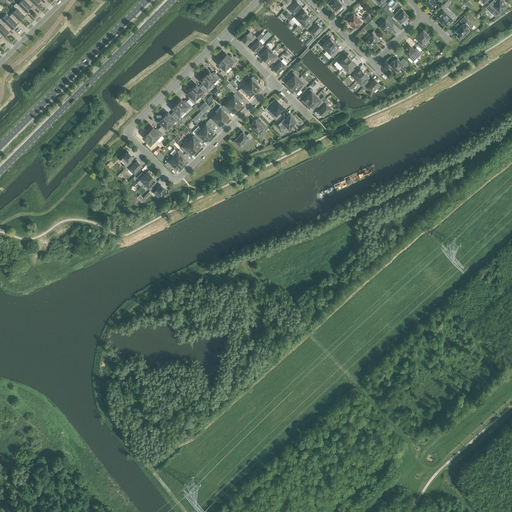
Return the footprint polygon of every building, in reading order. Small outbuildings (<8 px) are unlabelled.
[(26,11),(33,4),(28,0),(21,0),(18,3),(26,11)] [(284,10),(287,7),(291,2),(289,0),(280,0),(284,4),(281,7),(284,10)] [(335,10),(336,10),(342,4),(337,0),(326,0),(332,6),(332,7),(332,8),(334,10),(335,10)] [(435,4),(438,7),(443,2),(440,0),(438,0),(436,2),(434,0),(422,0),(425,3),(426,3),(431,8),(435,4)] [(500,0),(498,0),(494,4),(492,2),(486,8),(492,13),(496,9),(500,13),(503,10),(504,10),(507,8),(506,7),(507,6),(506,5),(507,4),(504,2),(503,2),(500,0)] [(287,7),(289,9),(290,9),(294,13),(301,6),(297,1),(294,5),(291,2),(287,7)] [(439,10),(441,12),(438,16),(441,19),(439,20),(443,23),(444,22),(447,25),(448,24),(449,25),(452,22),(451,21),(452,19),(449,16),(452,13),(447,8),(451,4),(448,1),(439,10)] [(20,21),(27,14),(16,3),(13,6),(16,9),(12,13),(20,21)] [(296,19),(300,23),(309,15),(304,10),(301,14),(299,12),(294,16),(296,18),(296,19)] [(396,21),(398,19),(402,23),(409,16),(404,11),(397,18),(394,15),(392,17),(396,21)] [(12,28),(19,21),(11,14),(9,16),(6,14),(2,18),(12,28)] [(350,23),(351,23),(353,25),(355,28),(362,22),(354,14),(347,20),(350,23)] [(305,27),(307,29),(312,25),(310,23),(313,19),(309,15),(300,23),(305,28),(305,27)] [(460,21),(463,24),(456,31),(459,34),(457,35),(460,38),(462,37),(463,36),(464,37),(468,34),(466,33),(469,30),(467,28),(469,26),(466,23),(469,21),(464,16),(460,21)] [(9,31),(11,29),(0,18),(0,23),(1,24),(0,25),(0,32),(4,36),(9,31)] [(390,30),(391,31),(394,28),(391,26),(393,24),(389,20),(387,22),(386,21),(381,26),(382,28),(384,31),(385,31),(388,33),(390,30)] [(312,25),(307,29),(310,32),(310,31),(315,35),(322,28),(318,24),(314,27),(312,25)] [(366,42),(371,47),(374,44),(375,45),(377,43),(376,42),(379,39),(376,37),(378,35),(374,30),(372,33),(373,35),(366,42)] [(250,40),(252,42),(256,37),(254,35),(249,31),(242,38),(246,43),(250,40)] [(423,31),(416,38),(420,42),(418,44),(422,49),(425,46),(423,44),(427,40),(428,41),(430,38),(429,38),(430,37),(423,31)] [(256,37),(252,42),(254,44),(251,47),(255,52),(263,44),(258,40),(259,40),(256,37)] [(312,37),(305,44),(307,46),(314,39),(312,37)] [(319,44),(326,51),(335,41),(331,37),(326,41),(324,39),(319,44)] [(335,41),(326,51),(332,57),(337,52),(335,50),(340,46),(335,41)] [(441,43),(438,46),(443,51),(446,48),(441,43)] [(260,55),(264,59),(272,52),(273,51),(268,46),(268,47),(266,45),(261,49),(263,51),(260,55)] [(413,54),(417,58),(422,53),(416,48),(414,50),(409,45),(406,48),(405,47),(403,50),(403,51),(406,54),(405,55),(408,58),(409,57),(409,58),(413,54)] [(272,60),(274,62),(279,58),(276,56),(272,52),(264,59),(269,64),(272,60)] [(225,53),(221,57),(230,67),(237,60),(232,55),(230,57),(225,53)] [(337,61),(343,68),(352,59),(352,60),(353,58),(348,54),(344,58),(342,56),(337,61)] [(230,67),(221,57),(217,62),(221,66),(219,68),(224,73),(230,67)] [(279,58),(274,62),(276,65),(273,68),(277,73),(285,65),(280,61),(281,60),(279,58)] [(390,64),(397,71),(404,65),(406,67),(409,65),(403,59),(400,61),(397,58),(395,61),(394,60),(393,61),(393,60),(390,62),(391,63),(390,64)] [(348,72),(350,74),(355,69),(353,67),(356,64),(352,60),(352,59),(343,68),(347,72),(348,72)] [(350,74),(356,81),(365,72),(360,68),(357,71),(355,69),(350,74)] [(204,75),(205,76),(213,84),(220,78),(215,73),(212,75),(208,70),(204,75)] [(286,83),(290,87),(299,78),(293,71),(288,76),(290,79),(286,83)] [(363,87),(365,85),(368,82),(366,80),(369,77),(365,72),(356,81),(361,85),(363,87)] [(204,83),(202,86),(207,91),(213,84),(205,76),(200,80),(204,83)] [(253,76),(246,83),(256,92),(260,88),(255,83),(258,81),(256,80),(253,76)] [(299,78),(290,87),(294,92),(299,87),(301,89),(306,84),(299,78)] [(365,85),(367,87),(368,87),(372,91),(376,87),(377,88),(380,85),(379,84),(380,84),(375,79),(372,83),(370,80),(368,82),(365,85)] [(256,92),(246,83),(239,89),(245,94),(247,92),(251,97),(256,92)] [(196,84),(192,89),(199,96),(200,97),(207,91),(202,86),(199,88),(196,84)] [(199,96),(192,89),(187,93),(191,96),(188,99),(193,103),(195,101),(195,100),(199,96)] [(307,105),(308,104),(317,95),(310,89),(305,94),(307,96),(303,100),(307,105)] [(235,93),(228,99),(237,108),(238,109),(242,105),(238,100),(240,98),(235,93)] [(318,107),(319,106),(323,102),(317,95),(308,104),(313,108),(316,105),(318,107)] [(175,103),(176,104),(177,104),(184,111),(185,112),(191,106),(186,101),(184,103),(180,98),(175,103)] [(319,106),(321,108),(318,111),(323,116),(323,115),(324,116),(327,113),(326,112),(330,108),(326,105),(329,101),(326,98),(323,102),(319,106)] [(222,106),(222,107),(222,106),(227,111),(229,109),(232,112),(237,108),(228,99),(222,106)] [(275,115),(274,116),(276,119),(281,115),(278,112),(283,108),(278,102),(277,103),(274,100),(268,106),(271,108),(270,110),(275,115)] [(175,112),(173,114),(178,118),(180,116),(180,115),(184,111),(177,104),(176,104),(172,108),(175,112)] [(221,109),(217,113),(216,113),(224,121),(228,116),(225,113),(227,111),(222,106),(222,107),(220,109),(221,109)] [(168,112),(163,117),(171,124),(175,120),(176,120),(178,118),(173,114),(171,116),(168,112)] [(216,113),(217,113),(216,113),(209,119),(214,124),(216,122),(219,125),(224,121),(216,113)] [(290,114),(286,118),(284,120),(281,118),(274,124),(279,129),(284,124),(288,129),(293,124),(293,125),(297,121),(294,119),(294,120),(292,118),(293,117),(292,116),(291,115),(290,114)] [(171,124),(163,117),(159,121),(162,125),(160,127),(165,131),(167,129),(167,128),(171,124)] [(259,123),(255,120),(253,122),(253,123),(250,126),(255,131),(254,132),(258,135),(261,132),(260,131),(263,128),(265,130),(268,127),(261,120),(259,123)] [(207,121),(201,128),(209,136),(210,138),(214,133),(210,129),(212,126),(207,121)] [(152,126),(147,131),(157,140),(163,134),(158,129),(156,131),(152,126)] [(201,128),(194,134),(199,139),(201,137),(205,141),(209,136),(201,128)] [(157,140),(147,131),(143,135),(147,140),(145,142),(150,147),(157,140)] [(246,135),(243,132),(234,140),(240,146),(248,138),(250,140),(253,137),(248,133),(246,135)] [(194,134),(188,141),(197,150),(201,146),(197,142),(199,139),(194,134)] [(197,150),(188,141),(181,147),(186,152),(188,150),(193,155),(197,150)] [(179,149),(172,156),(182,165),(186,161),(182,157),(184,155),(179,149)] [(123,166),(125,168),(131,162),(129,160),(132,156),(128,152),(120,159),(125,164),(123,166)] [(182,165),(172,156),(164,164),(168,168),(170,166),(171,168),(173,165),(177,170),(182,165)] [(131,162),(125,168),(127,170),(128,169),(133,174),(138,169),(138,170),(142,167),(141,166),(141,165),(137,161),(133,164),(131,162)] [(136,177),(143,184),(152,176),(153,175),(148,170),(143,176),(140,173),(136,177)] [(150,191),(151,190),(155,186),(153,184),(156,180),(152,176),(143,184),(150,191)] [(155,186),(151,190),(153,192),(158,196),(165,189),(160,185),(157,188),(155,186)]
